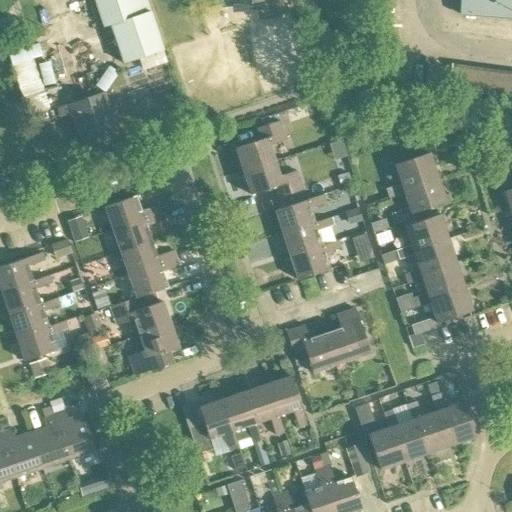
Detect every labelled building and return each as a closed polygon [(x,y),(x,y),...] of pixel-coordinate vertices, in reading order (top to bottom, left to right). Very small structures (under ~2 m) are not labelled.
[(95,0),(104,28),(111,26),(123,64),(162,52),(151,16),(146,0),(95,0)] [(511,0),(464,0),(463,17),(511,20),(511,0)] [(0,29),(0,39),(21,33),(18,24),(0,29)] [(50,105),(36,55),(44,53),(40,40),(10,48),(28,111),(50,105)] [(49,58),(38,62),(46,84),(57,79),(49,58)] [(436,87),(439,66),(427,64),(425,86),(436,87)] [(119,143),(115,129),(104,97),(59,112),(62,120),(73,117),(86,154),(119,143)] [(242,171),(275,160),(270,146),(286,140),(279,121),(256,129),(259,140),(234,148),(242,171)] [(402,190),(438,178),(430,153),(395,165),(401,185),(386,190),(389,199),(404,194),(402,190)] [(275,160),(242,171),(250,195),(276,186),(280,199),(303,191),(296,172),(280,177),(275,160)] [(402,190),(404,194),(409,209),(394,214),(397,222),(413,217),(412,214),(445,203),(438,178),(402,190)] [(314,223),(314,222),(309,208),(326,202),(323,194),(274,210),(281,234),(314,223)] [(113,230),(161,214),(158,206),(142,212),(136,197),(105,208),(113,230)] [(357,210),(346,214),(351,227),(361,223),(357,210)] [(120,252),(152,242),(147,228),(164,222),(161,214),(113,230),(120,252)] [(414,251),(448,239),(440,215),(405,226),(412,246),(381,256),(384,266),(415,256),(414,251)] [(322,245),(321,245),(316,230),(333,224),(331,216),(314,222),(314,223),(281,234),(289,256),(322,245)] [(70,222),(77,238),(88,233),(81,217),(70,222)] [(374,234),(388,229),(384,219),(371,225),(374,234)] [(371,252),(365,232),(352,236),(359,259),(372,255),(371,252)] [(322,245),(289,256),(297,279),(329,269),(324,254),(341,248),(338,239),(321,245),(322,245)] [(421,274),(455,263),(448,239),(414,251),(415,256),(419,269),(405,274),(408,285),(423,280),(421,274)] [(66,240),(50,245),(55,259),(71,254),(66,240)] [(128,275),(176,258),(173,250),(156,255),(152,242),(120,252),(128,275)] [(32,283),(31,282),(27,268),(44,262),(41,253),(0,267),(0,291),(1,294),(32,283)] [(176,258),(128,275),(136,297),(153,291),(167,286),(162,271),(178,266),(176,258)] [(429,298),(463,287),(455,263),(421,274),(423,280),(427,293),(413,298),(411,293),(396,298),(402,314),(431,304),(429,298)] [(40,306),(39,305),(35,291),(52,284),(50,276),(31,282),(32,283),(1,294),(8,317),(40,306)] [(429,298),(431,304),(435,317),(411,325),(415,335),(441,326),(439,322),(471,311),(463,287),(429,298)] [(162,300),(157,302),(153,291),(136,297),(109,307),(116,326),(133,320),(139,336),(170,325),(162,300)] [(15,338),(47,327),(42,313),(59,307),(57,299),(39,305),(40,306),(8,317),(15,338)] [(326,334),(336,365),(370,354),(356,310),(336,316),(340,329),(326,334)] [(47,327),(15,338),(24,363),(56,351),(50,335),(67,330),(64,321),(47,327)] [(170,325),(139,336),(144,350),(126,356),(134,376),(171,363),(167,351),(178,347),(170,325)] [(336,365),(326,334),(310,339),(306,326),(286,332),(293,354),(306,350),(313,373),(336,365)] [(48,374),(44,360),(28,365),(33,379),(48,374)] [(87,380),(85,381),(89,391),(90,394),(92,393),(106,389),(102,375),(98,376),(87,380)] [(277,416),(278,415),(292,410),(298,427),(306,424),(289,376),(266,384),(277,416)] [(439,410),(452,446),(474,438),(464,401),(445,408),(436,383),(427,386),(436,411),(439,410)] [(284,432),(278,415),(277,416),(266,384),(243,392),(254,423),(255,423),(269,418),(275,435),(284,432)] [(260,440),(255,423),(254,423),(243,392),(221,399),(232,431),(232,430),(246,426),(252,442),(260,440)] [(428,454),(452,446),(439,410),(436,411),(421,416),(414,395),(405,398),(407,404),(412,420),(416,419),(428,454)] [(379,399),(389,428),(392,427),(405,462),(428,454),(416,419),(412,420),(397,425),(387,396),(379,399)] [(232,431),(221,399),(198,407),(203,422),(188,427),(197,453),(212,448),(209,439),(224,434),(229,450),(238,447),(232,430),(232,431)] [(380,471),(405,462),(392,427),(389,428),(373,433),(370,424),(374,423),(368,404),(355,409),(365,438),(368,437),(380,471)] [(54,416),(69,461),(95,452),(83,417),(68,422),(65,412),(54,416)] [(43,470),(69,461),(54,416),(40,421),(43,428),(30,432),(43,470)] [(43,470),(30,432),(13,437),(10,429),(1,432),(17,479),(43,470)] [(0,484),(17,479),(1,432),(0,432),(0,484)] [(286,441),(277,445),(280,455),(290,451),(286,441)] [(369,473),(359,444),(345,449),(355,478),(369,473)] [(243,468),(239,454),(230,457),(234,471),(243,468)] [(314,470),(323,467),(319,455),(310,458),(314,470)] [(330,465),(321,468),(335,511),(355,511),(363,510),(351,476),(335,481),(330,465)] [(309,511),(335,511),(321,468),(314,470),(316,477),(300,482),(307,503),(309,511)] [(111,488),(107,474),(77,484),(81,498),(111,488)] [(243,511),(246,511),(248,506),(240,480),(225,485),(233,509),(233,511),(243,511)] [(309,511),(307,503),(293,508),(287,491),(279,493),(284,511),(309,511)] [(284,511),(279,493),(271,496),(275,511),(284,511)]
